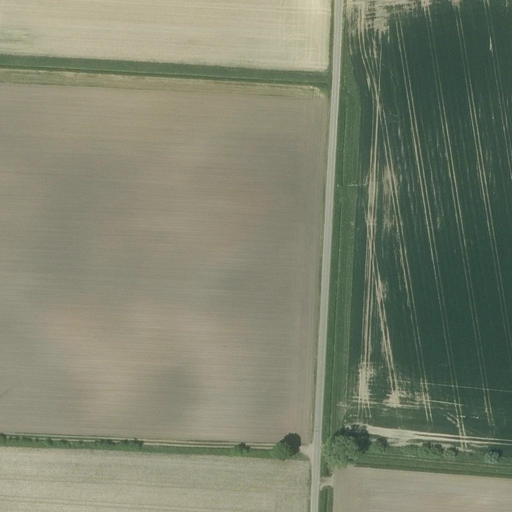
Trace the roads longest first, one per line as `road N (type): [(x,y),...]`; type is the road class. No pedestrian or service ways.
road 1 (unclassified): [(316,511),(341,0)]
road 2 (track): [(318,452),(0,441)]
